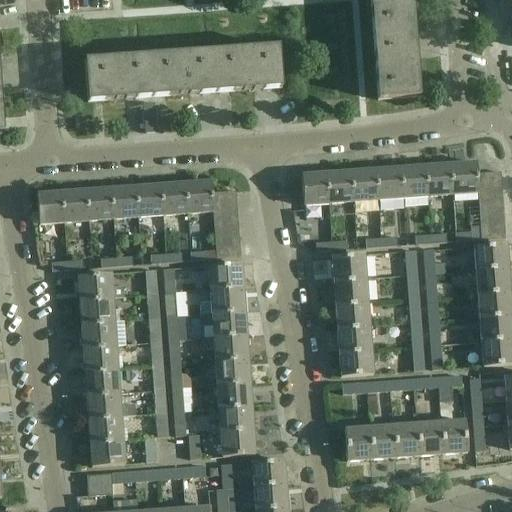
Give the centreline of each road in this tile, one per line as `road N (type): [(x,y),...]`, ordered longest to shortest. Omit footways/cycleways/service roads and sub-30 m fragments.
road 1 (residential): [(325,511),(260,148)]
road 2 (residential): [(59,511),(8,167)]
road 3 (residential): [(48,164),(260,148)]
road 4 (residential): [(260,148),(460,122)]
road 5 (residential): [(39,0),(48,164)]
road 6 (residential): [(460,122),(451,0)]
